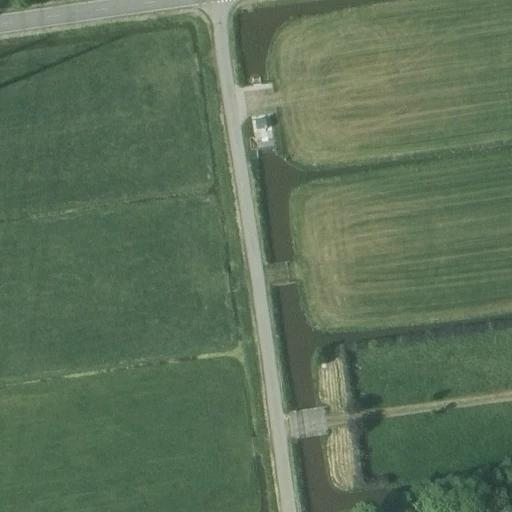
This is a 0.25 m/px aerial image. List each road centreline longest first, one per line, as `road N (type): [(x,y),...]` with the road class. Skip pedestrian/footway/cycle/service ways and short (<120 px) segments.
road 1 (unclassified): [(289,511),(214,0)]
road 2 (track): [(277,430),(511,397)]
road 3 (tertiary): [(0,22),(150,0)]
